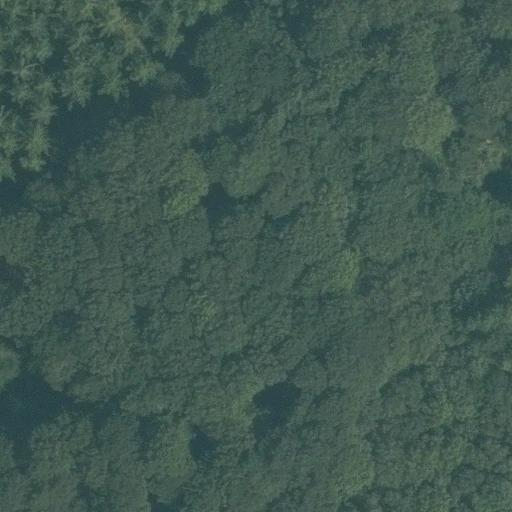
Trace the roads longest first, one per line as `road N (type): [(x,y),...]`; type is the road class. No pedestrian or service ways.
road 1 (track): [(510,0),(497,57),(467,118),(333,349),(311,413),(305,511)]
road 2 (track): [(316,0),(450,58)]
